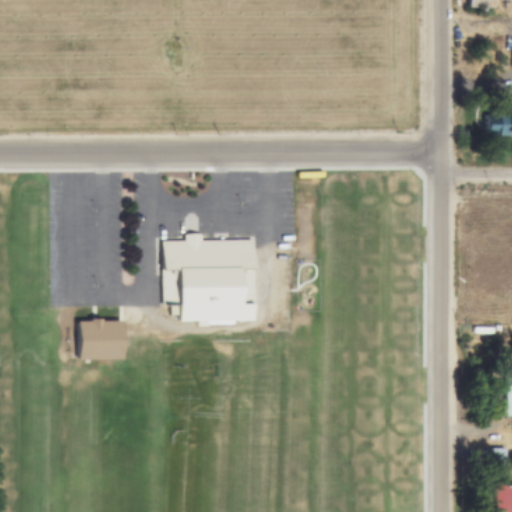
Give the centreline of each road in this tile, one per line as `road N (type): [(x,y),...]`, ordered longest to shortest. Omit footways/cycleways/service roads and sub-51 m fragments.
road 1 (residential): [(437,157),(0,156)]
road 2 (residential): [(439,511),(438,176)]
road 3 (residential): [(437,157),(438,0)]
